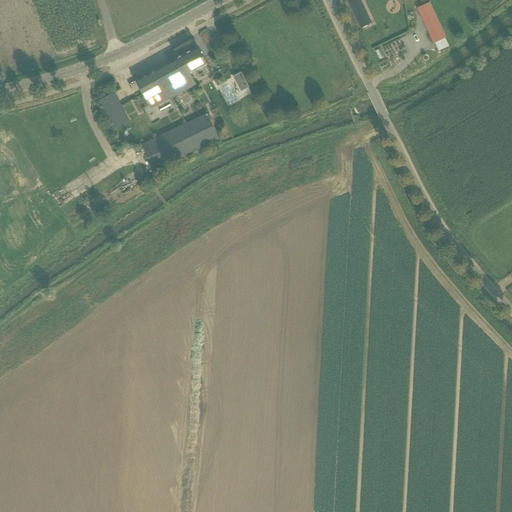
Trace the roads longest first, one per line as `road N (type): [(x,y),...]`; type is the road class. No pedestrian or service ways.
road 1 (unclassified): [(511,304),(433,216),(329,0)]
road 2 (tertiary): [(0,91),(91,65),(219,0)]
